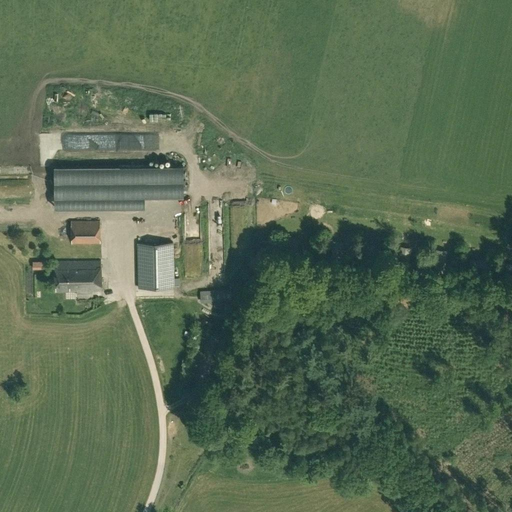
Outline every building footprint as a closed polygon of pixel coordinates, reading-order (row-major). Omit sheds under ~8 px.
[(184,166),(55,168),(56,210),(145,209),(144,198),(184,197),(184,166)] [(222,194),(222,186),(212,186),(212,194),(222,194)] [(70,221),(71,244),(100,244),(99,221),(70,221)] [(137,243),(139,288),(175,287),(173,241),(137,243)] [(55,291),(102,292),(102,260),(55,261),(55,291)] [(227,290),(209,291),(210,302),(227,301),(227,290)]
